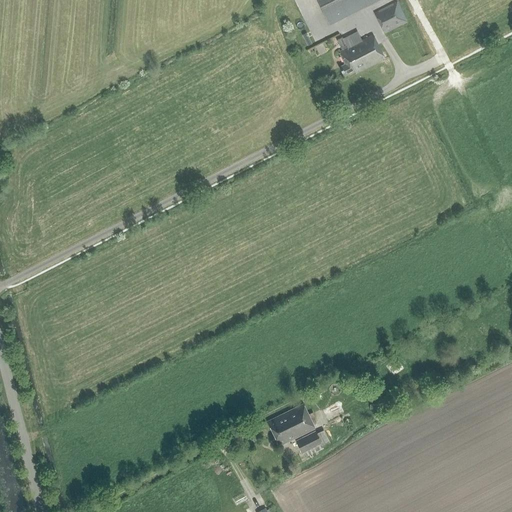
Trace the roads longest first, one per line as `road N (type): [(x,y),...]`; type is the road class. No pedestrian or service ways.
road 1 (unclassified): [(438,58),(1,286)]
road 2 (tertiary): [(41,511),(0,348)]
